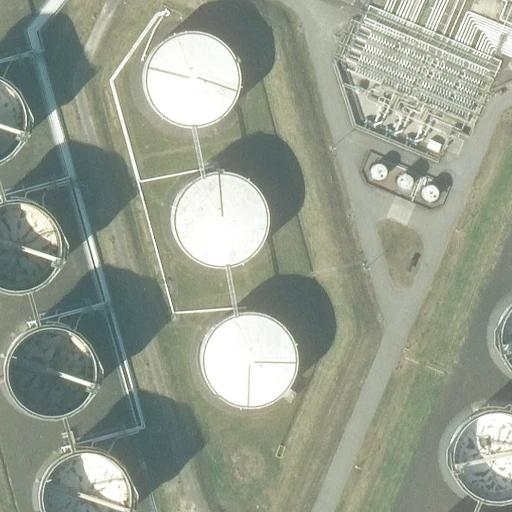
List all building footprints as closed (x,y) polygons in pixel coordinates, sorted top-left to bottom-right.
[(226,46),(222,43),(219,40),(216,38),(211,35),(208,34),(205,33),(201,32),(198,31),(194,31),(191,30),(187,30),(184,31),(180,31),(175,33),(172,34),(168,35),(165,37),(162,39),(158,42),(156,44),(153,47),(151,49),(149,52),(147,55),(145,58),(144,62),(143,65),(142,67),(142,70),(141,74),(141,77),(141,81),(141,82),(141,86),(142,89),(143,93),(143,94),(144,96),(145,99),(147,104),(149,107),(151,110),(154,112),(155,114),(159,117),(162,119),(165,121),(169,124),(173,125),(176,126),(179,127),(185,128),(188,128),(192,128),(195,128),(197,128),(200,127),(204,126),(209,124),(213,122),(218,119),(221,117),(223,115),(226,112),(228,109),(231,105),(234,101),(235,97),(236,94),(237,91),(237,89),(238,87),(238,84),(238,82),(238,78),(238,75),(238,71),(238,70),(237,66),(236,65),(235,61),(234,60),(233,56),(231,53),(229,50),(226,46)] [(18,101),(17,100),(16,96),(14,94),(11,90),(9,87),(5,84),(2,82),(0,80),(0,157),(3,155),(7,152),(10,149),(13,146),(15,143),(16,141),(17,139),(18,137),(19,135),(20,132),(21,129),(21,127),(22,124),(22,122),(22,121),(22,117),(22,114),(21,112),(21,111),(20,107),(19,104),(18,101)] [(381,165),(379,164),(377,164),(375,164),(373,165),(372,166),(371,167),(370,168),(369,169),(369,170),(369,171),(369,172),(369,173),(369,175),(370,175),(371,177),(372,179),(373,180),(374,180),(376,180),(378,180),(380,180),(382,179),(384,177),(385,176),(385,175),(385,174),(386,172),(386,171),(385,169),(384,168),(384,167),(383,166),(381,165)] [(256,188),(252,184),(249,182),(246,179),(243,178),(240,176),(236,174),(233,173),(230,172),(225,171),(221,171),(216,171),(211,172),(209,172),(206,173),(202,174),(199,175),(194,177),(191,179),(188,181),(186,184),(182,187),(180,190),(177,194),(175,197),(174,201),(172,204),(171,209),(170,212),(170,216),(170,219),(170,223),(170,226),(171,230),(171,232),(172,235),(173,238),(175,241),(177,244),(178,246),(179,247),(181,250),(183,253),(184,254),(187,256),(189,259),(194,262),(197,263),(199,264),(203,266),(208,267),(214,268),(217,268),(221,268),(224,268),(228,267),(233,266),(237,264),(242,262),(247,259),(251,256),(253,253),(256,251),(258,248),(259,247),(261,244),(261,242),(262,241),(264,237),(265,234),(265,232),(266,229),(267,226),(267,224),(267,220),(267,217),(267,213),(266,210),(266,208),(265,207),(264,203),(263,200),(261,197),(259,192),(257,190),(256,188)] [(412,183),(411,181),(411,180),(411,179),(410,178),(408,176),(407,175),(406,175),(405,174),(403,174),(401,175),(400,175),(399,176),(398,177),(397,178),(396,179),(396,181),(396,183),(396,184),(396,185),(397,187),(398,188),(400,189),(401,190),(403,190),(404,190),(406,190),(408,189),(409,188),(410,187),(410,186),(411,185),(412,183)] [(437,193),(437,192),(437,190),(436,189),(435,188),(434,187),(433,186),(431,185),(430,185),(428,185),(426,185),(425,186),(424,187),(422,188),(421,189),(421,191),(420,192),(420,193),(420,194),(420,196),(421,198),(423,199),(424,200),(426,201),(427,202),(429,202),(431,202),(433,201),(434,201),(435,200),(436,198),(437,196),(437,194),(437,193)] [(55,233),(54,230),(52,227),(51,224),(48,219),(46,217),(44,214),(40,211),(38,209),(33,206),(29,204),(26,203),(21,202),(18,201),(13,201),(9,201),(6,201),(3,202),(0,202),(0,287),(5,288),(10,289),(15,289),(18,289),(23,288),(26,287),(31,285),(35,283),(40,280),(42,278),(44,275),(46,274),(48,271),(49,270),(50,267),(51,266),(52,264),(53,261),(54,260),(55,256),(55,255),(56,252),(56,248),(56,245),(56,243),(56,240),(55,235),(55,233)] [(413,261),(408,258),(403,271),(408,273),(413,261)] [(511,300),(511,302),(508,304),(506,306),(503,310),(501,313),(500,316),(498,321),(496,325),(495,329),(495,332),(495,335),(495,337),(495,340),(496,344),(496,345),(496,347),(497,350),(498,353),(499,355),(500,356),(502,359),(502,361),(504,363),(507,366),(510,369),(511,370),(511,300)] [(291,341),(290,338),(288,334),(286,331),(284,328),(281,326),(280,325),(276,321),(273,319),(269,317),(265,315),(262,314),(257,313),(254,312),(249,312),(245,312),(242,312),(236,313),(233,314),(230,315),(225,317),(220,320),(218,322),(215,324),(211,328),(209,330),(207,333),(205,336),(203,341),(202,344),(201,346),(200,349),(200,353),(199,356),(199,360),(199,365),(199,367),(200,370),(201,372),(202,375),(203,380),(206,385),(209,389),(211,392),(212,393),(215,395),(216,396),(217,398),(220,400),(225,402),(229,404),(234,406),(239,407),(245,408),(250,408),(255,407),(260,406),(263,405),(265,404),(270,402),(274,399),(278,396),(282,393),(286,389),(288,384),(290,381),(291,380),(292,376),(293,375),(294,372),(294,368),(295,366),(295,363),(295,361),(295,358),(295,356),(295,353),(294,351),(294,347),(293,344),(292,342),(291,341)] [(87,351),(86,348),(84,345),(82,342),(80,340),(76,337),(73,334),(71,333),(68,331),(63,329),(60,328),(57,327),(53,327),(50,326),(45,326),(42,326),(39,327),(35,328),(32,329),(28,331),(25,332),(22,334),(19,336),(16,340),(12,343),(10,346),(8,350),(7,353),(6,357),(5,360),(4,363),(3,368),(3,371),(4,375),(4,380),(5,383),(7,387),(8,389),(9,392),(12,396),(15,400),(19,403),(23,407),(27,409),(31,411),(36,413),(41,414),(46,414),(51,414),(56,413),(61,412),(65,410),(70,408),(74,405),(78,402),(81,398),(82,397),(84,394),(87,390),(88,389),(89,385),(90,382),(90,381),(91,377),(91,376),(91,374),(92,371),(92,369),(91,366),(91,362),(91,361),(90,358),(89,354),(88,353),(87,351)] [(511,415),(510,415),(506,413),(503,412),(499,411),(494,411),(491,411),(488,411),(484,411),(481,412),(476,413),(472,415),(469,417),(465,420),(462,422),(460,424),(456,428),(454,431),(452,435),(451,438),(449,443),(448,446),(448,449),(447,451),(447,454),(447,458),(447,459),(448,463),(448,464),(449,467),(450,471),(452,475),(454,479),(457,484),(461,487),(465,490),(469,493),(473,496),(478,497),(481,498),(486,499),(491,499),(496,499),(499,499),(503,498),(506,497),(509,496),(511,494),(511,415)] [(86,452),(81,452),(76,452),(75,452),(70,454),(65,455),(61,458),(56,460),(54,462),(51,465),(49,467),(48,468),(46,471),(44,474),(42,478),(41,481),(40,483),(39,486),(39,489),(38,491),(38,494),(38,498),(39,501),(39,504),(39,506),(40,509),(41,511),(123,511),(124,511),(125,508),(125,505),(126,501),(126,499),(126,496),(126,492),(126,489),(125,486),(125,484),(124,481),(122,478),(121,475),(118,471),(116,468),(114,465),(112,463),(109,461),(106,459),(104,457),(101,456),(98,455),(93,453),(89,452),(86,452)]
